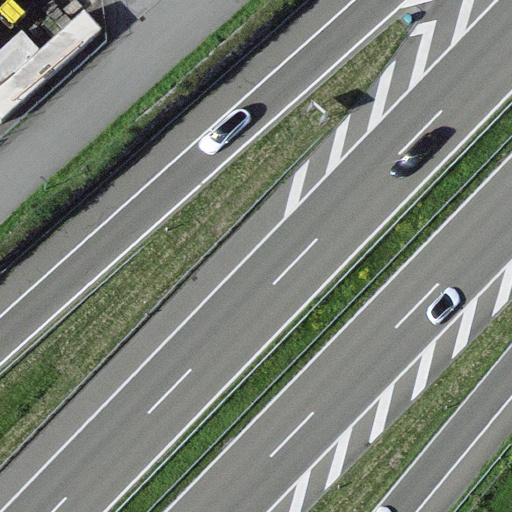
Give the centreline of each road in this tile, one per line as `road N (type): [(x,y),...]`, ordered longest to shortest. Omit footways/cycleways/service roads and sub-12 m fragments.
road 1 (motorway): [(511,40),(58,511)]
road 2 (motorway): [(384,0),(0,343)]
road 3 (motorway): [(218,511),(511,208)]
road 4 (residential): [(0,201),(212,0)]
road 5 (motorway): [(420,511),(511,400)]
